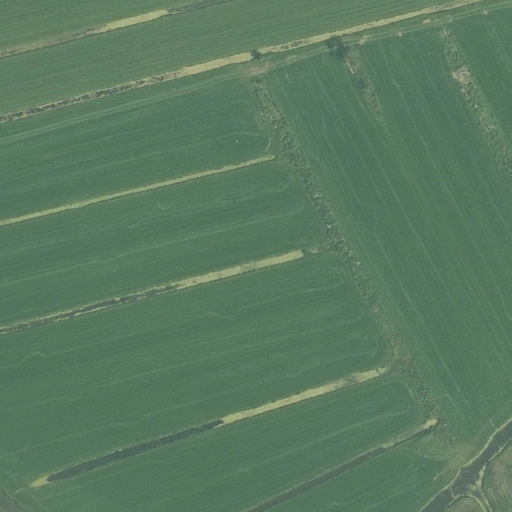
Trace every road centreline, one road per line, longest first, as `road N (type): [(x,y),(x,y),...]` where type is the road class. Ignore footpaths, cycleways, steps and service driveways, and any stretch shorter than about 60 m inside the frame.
road 1 (track): [(511,5),(0,139)]
road 2 (track): [(402,511),(511,406)]
